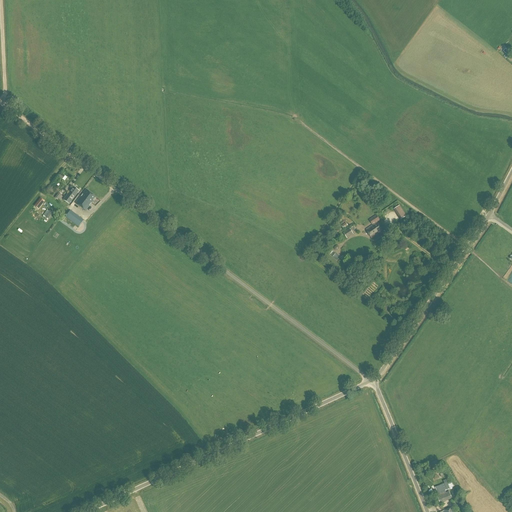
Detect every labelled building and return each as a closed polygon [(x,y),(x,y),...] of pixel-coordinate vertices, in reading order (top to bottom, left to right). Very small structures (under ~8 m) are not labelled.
[(69,204),(79,191),(73,187),(63,200),(69,204)] [(75,204),(85,211),(96,197),(86,190),(83,194),(81,196),(75,204)] [(44,201),(40,198),(34,206),(38,209),(44,201)] [(45,217),(49,220),(57,207),(53,204),(45,217)] [(406,216),(400,205),(395,209),(401,219),(406,216)] [(61,213),(78,227),(83,220),(66,207),(61,213)] [(366,230),(372,238),(383,231),(377,222),(380,220),(377,215),(369,220),(373,225),(366,230)] [(343,233),(347,239),(354,234),(350,228),(343,233)] [(437,497),(440,503),(452,498),(449,492),(447,493),(443,484),(435,487),(438,496),(437,497)]
